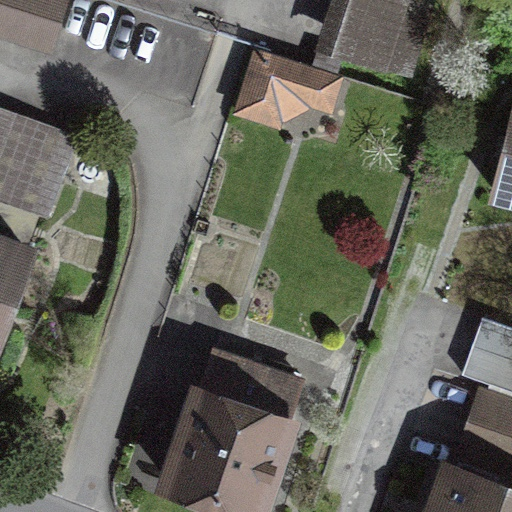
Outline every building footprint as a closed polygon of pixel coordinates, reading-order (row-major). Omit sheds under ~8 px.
[(71,0),(0,0),(0,36),(55,54),(71,0)] [(417,0),(348,0),(333,50),(396,70),(417,0)] [(342,85),(254,63),(239,122),(274,131),(280,109),(333,122),(342,85)] [(75,149),(0,121),(0,205),(47,223),(75,149)] [(511,137),(496,192),(511,196),(511,137)] [(0,323),(26,256),(0,245),(0,323)] [(511,386),(511,327),(479,316),(461,369),(511,386)] [(202,402),(190,397),(158,493),(214,511),(269,511),(297,432),(284,427),(293,400),(211,374),(202,402)] [(470,417),(511,432),(511,404),(479,392),(470,417)] [(431,511),(511,511),(511,498),(444,476),(431,511)]
